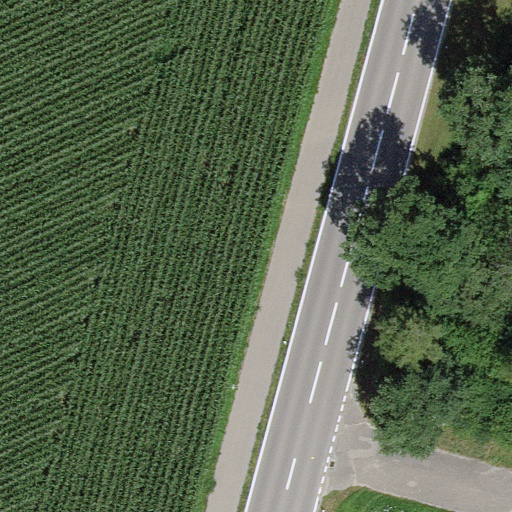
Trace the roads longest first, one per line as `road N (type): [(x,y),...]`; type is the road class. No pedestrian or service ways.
road 1 (tertiary): [(417,0),(277,511)]
road 2 (track): [(296,443),(511,490)]
